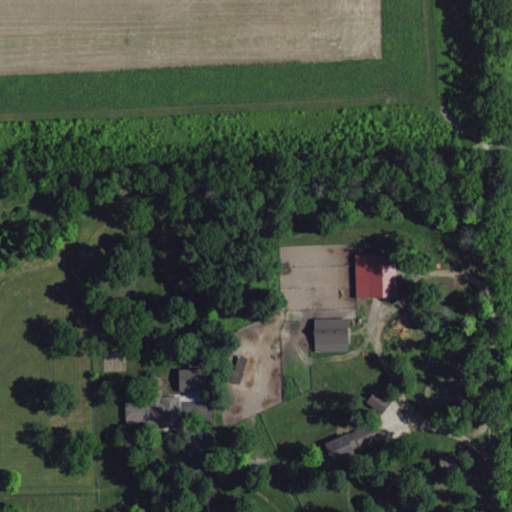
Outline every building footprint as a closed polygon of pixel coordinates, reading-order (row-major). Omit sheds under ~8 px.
[(351,298),(390,297),(390,269),(381,269),(380,254),(350,254),(351,298)] [(342,319),(309,320),(310,353),(344,351),(342,319)] [(174,370),(173,391),(193,392),(193,370),(174,370)] [(375,414),(386,402),(371,389),(361,401),(375,414)] [(121,423),(176,421),(175,397),(159,398),(158,391),(142,391),(142,402),(120,404),(121,423)] [(315,446),(324,466),(378,442),(369,422),(315,446)]
